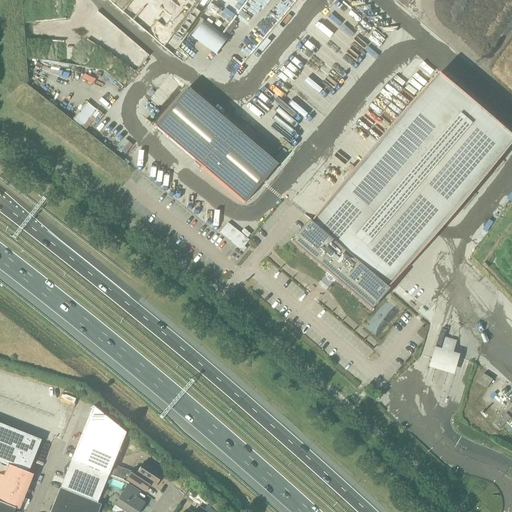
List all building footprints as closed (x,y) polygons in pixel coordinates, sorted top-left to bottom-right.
[(308,222),(290,243),(334,281),(371,312),(388,291),(386,289),(511,141),(511,140),(437,76),(310,224),(308,222)] [(277,165),(187,89),(155,127),(245,204),(277,165)] [(244,247),(249,240),(228,223),(219,233),(243,253),(246,249),(244,247)] [(439,355),(436,364),(437,365),(439,366),(440,366),(441,367),(443,367),(444,368),(445,368),(447,368),(448,368),(451,358),(449,358),(454,343),(446,340),(441,356),(439,355)] [(479,381),(488,387),(493,380),(484,374),(479,381)] [(93,407),(71,460),(109,475),(113,465),(126,433),(93,407)] [(506,413),(495,424),(500,429),(511,418),(506,413)] [(0,462),(8,465),(23,472),(27,461),(34,459),(41,441),(0,424),(0,462)] [(104,486),(109,475),(71,460),(60,489),(97,504),(99,499),(103,490),(104,486)] [(154,488),(163,474),(144,462),(140,469),(139,468),(138,470),(135,468),(132,472),(127,480),(146,491),(150,485),(154,488)] [(29,474),(23,472),(8,465),(3,477),(0,475),(0,502),(15,509),(29,474)] [(138,511),(144,504),(136,498),(140,492),(128,484),(123,492),(111,510),(113,511),(138,511)] [(98,511),(101,505),(97,504),(60,489),(50,511),(98,511)] [(14,511),(15,509),(0,502),(0,511),(14,511)]
